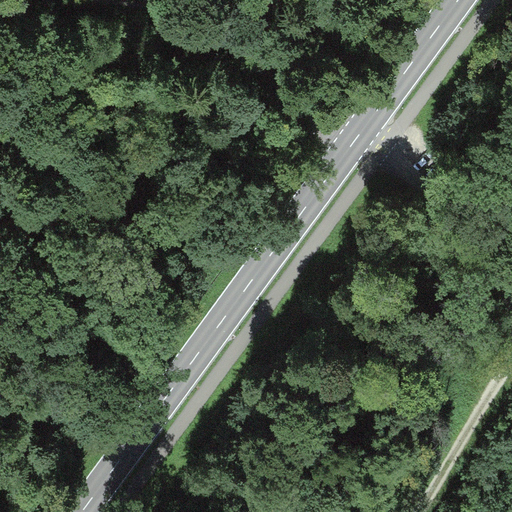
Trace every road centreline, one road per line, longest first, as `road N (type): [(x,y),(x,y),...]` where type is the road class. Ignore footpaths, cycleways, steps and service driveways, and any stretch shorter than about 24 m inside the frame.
road 1 (primary): [(83,511),(459,0)]
road 2 (track): [(54,0),(144,7),(267,56),(430,195),(511,297)]
road 3 (track): [(511,368),(424,511)]
